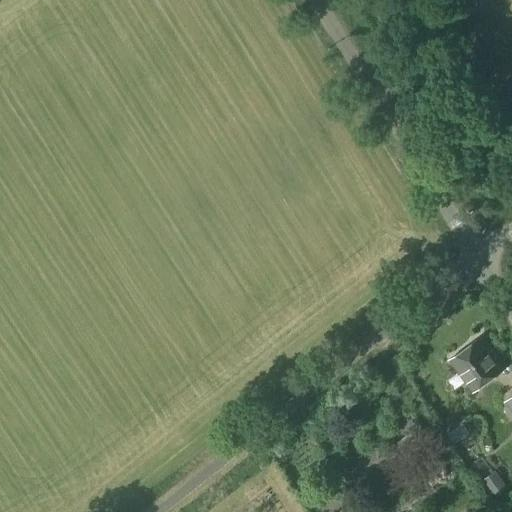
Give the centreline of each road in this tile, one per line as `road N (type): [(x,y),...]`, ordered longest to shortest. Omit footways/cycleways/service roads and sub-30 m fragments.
road 1 (unclassified): [(158,511),(478,260)]
road 2 (unclassified): [(478,260),(314,0)]
